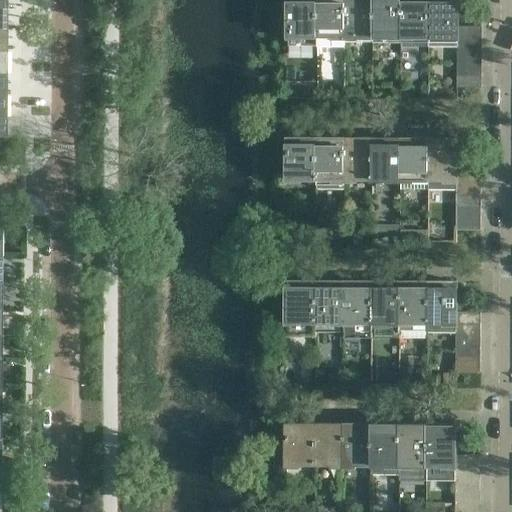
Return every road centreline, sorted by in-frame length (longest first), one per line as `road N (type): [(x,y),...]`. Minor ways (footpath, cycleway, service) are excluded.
road 1 (tertiary): [(60,511),(64,187)]
road 2 (residential): [(509,511),(511,209)]
road 3 (tertiary): [(64,187),(63,0)]
